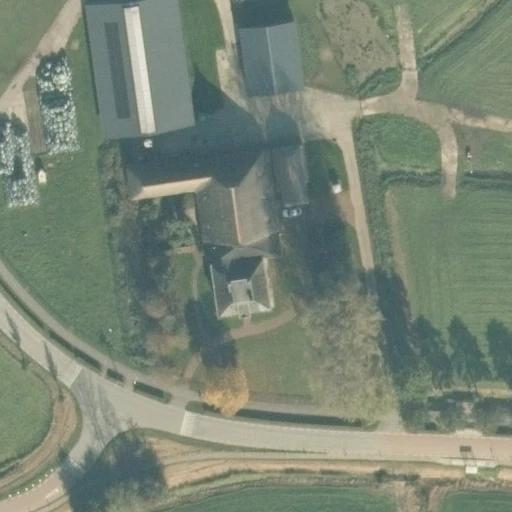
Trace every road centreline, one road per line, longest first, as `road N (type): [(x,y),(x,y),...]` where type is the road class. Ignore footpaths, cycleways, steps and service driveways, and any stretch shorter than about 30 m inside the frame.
road 1 (secondary): [(511,448),(274,438),(121,400)]
road 2 (tertiary): [(0,510),(54,488),(121,400)]
road 3 (secondary): [(121,400),(67,370),(0,311)]
